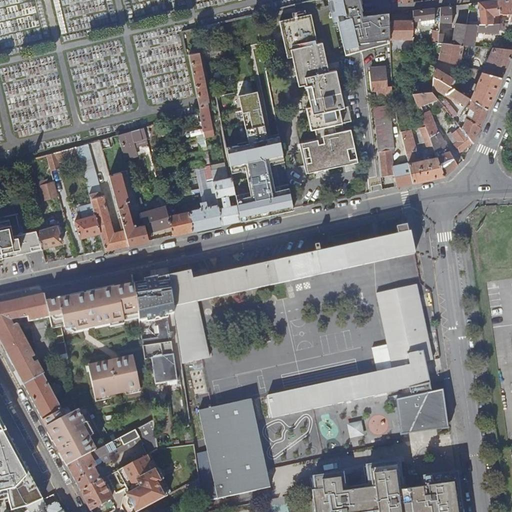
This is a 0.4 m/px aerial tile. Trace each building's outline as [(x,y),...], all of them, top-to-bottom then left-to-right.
[(362,10),(359,0),(327,0),(330,12),(333,23),(338,22),(346,57),(359,54),(357,47),(384,40),(384,39),(389,38),(388,20),(387,13),(363,16),(361,16),(360,10),(362,10)] [(508,6),(507,24),(511,23),(511,0),(505,0),(497,1),(498,12),(502,12),(502,8),(505,8),(505,6),(508,6)] [(478,3),(481,24),(499,24),(499,22),(494,22),(494,12),(496,12),(496,15),(497,16),(499,15),(498,12),(497,1),(478,3)] [(440,7),(438,29),(450,29),(451,6),(440,7)] [(412,10),(412,20),(412,38),(412,44),(417,44),(417,27),(416,27),(416,21),(420,21),(420,25),(432,24),(432,20),(433,20),(434,8),(412,10)] [(219,23),(229,73),(264,66),(254,14),(219,23)] [(305,86),(309,108),(304,109),(311,132),(315,131),(317,141),(299,145),(306,175),(358,163),(351,131),(339,133),(337,126),(350,123),(335,72),(328,73),(322,43),(316,44),(310,16),(280,22),(287,59),(292,58),(298,88),(305,86)] [(388,20),(389,38),(412,38),(412,20),(388,20)] [(466,24),(463,45),(473,46),(475,34),(498,34),(498,30),(511,32),(511,28),(511,23),(507,24),(499,24),(481,24),(466,24)] [(455,25),(453,41),(450,41),(450,44),(463,45),(466,24),(462,25),(456,26),(455,25)] [(441,48),(438,59),(458,65),(463,45),(450,44),(442,43),(441,48)] [(491,52),(489,57),(483,72),(502,78),(511,52),(511,50),(493,48),(491,52)] [(193,51),(188,52),(197,97),(198,102),(198,103),(200,112),(199,113),(203,132),(213,130),(207,103),(209,103),(198,53),(193,53),(193,51)] [(432,75),(452,87),(456,81),(433,66),(432,75)] [(369,70),(372,97),(375,97),(374,89),(382,88),(383,96),(391,95),(391,87),(386,88),(385,80),(388,80),(387,72),(384,73),(384,69),(369,70)] [(475,88),(471,99),(488,110),(502,78),(483,72),(482,72),(478,82),(477,85),(474,84),(472,88),(474,89),(474,88),(475,88)] [(432,85),(470,110),(462,130),(472,143),(473,144),(488,110),(471,99),(452,87),(432,75),(432,85)] [(412,93),(416,105),(436,98),(431,92),(427,92),(412,93)] [(438,100),(457,124),(459,122),(455,117),(457,115),(442,97),(438,100)] [(436,98),(416,105),(417,107),(424,105),(438,100),(436,98)] [(425,127),(435,152),(437,158),(444,177),(449,173),(458,166),(439,134),(437,135),(428,113),(427,114),(424,105),(417,107),(425,127)] [(374,107),(379,151),(391,149),(391,153),(394,153),(389,106),(374,107)] [(420,128),(428,148),(430,147),(432,153),(435,152),(425,127),(420,128)] [(448,134),(453,145),(459,153),(472,143),(462,130),(460,127),(452,133),(451,132),(448,134)] [(118,136),(125,160),(137,156),(134,148),(133,143),(146,139),(143,128),(118,136)] [(401,132),(407,157),(414,155),(414,152),(415,152),(410,130),(401,132)] [(133,143),(134,148),(148,144),(146,139),(133,143)] [(77,154),(89,195),(100,192),(87,144),(75,147),(77,154)] [(47,155),(50,167),(57,166),(55,160),(77,154),(75,147),(47,155)] [(378,152),(381,177),(392,175),(394,175),(392,167),(393,166),(391,153),(391,149),(379,151),(378,152)] [(408,164),(413,184),(428,181),(444,177),(437,158),(408,164)] [(211,172),(213,183),(216,198),(221,197),(223,208),(219,209),(222,226),(234,223),(240,222),(236,205),(230,206),(228,196),(234,194),(233,189),(231,178),(228,179),(225,169),(211,172)] [(134,208),(139,226),(136,227),(135,225),(133,226),(127,203),(128,202),(120,173),(109,176),(122,223),(125,231),(129,246),(141,243),(148,242),(147,237),(146,233),(140,214),(137,203),(134,204),(135,208),(134,208)] [(273,180),(279,206),(278,213),(293,210),(287,177),(273,180)] [(254,199),(258,218),(278,213),(279,206),(273,180),(251,185),(254,199)] [(39,186),(43,201),(58,196),(54,182),(39,186)] [(189,213),(171,217),(165,196),(162,197),(165,207),(171,226),(173,236),(200,230),(222,226),(219,209),(216,198),(213,183),(207,184),(212,207),(208,208),(207,202),(201,204),(202,209),(192,211),(189,213)] [(233,189),(234,194),(236,203),(254,199),(251,185),(233,189)] [(89,196),(95,215),(100,233),(105,251),(119,248),(129,246),(125,231),(121,232),(113,235),(102,197),(93,199),(92,196),(89,196)] [(236,205),(240,222),(252,219),(258,218),(254,199),(236,203),(236,205)] [(140,214),(146,233),(171,226),(165,207),(140,214)] [(75,221),(80,239),(100,233),(95,215),(75,221)] [(0,248),(3,258),(25,253),(24,250),(29,249),(24,233),(22,228),(20,228),(20,229),(18,229),(18,228),(17,227),(15,227),(14,226),(13,226),(11,226),(0,228),(0,248)] [(37,232),(43,249),(62,244),(60,235),(62,235),(60,226),(37,232)] [(24,233),(29,249),(24,250),(25,253),(43,249),(37,232),(37,231),(24,233)] [(170,277),(175,314),(183,364),(210,358),(198,302),(416,254),(411,233),(360,244),(358,235),(336,240),(338,249),(321,252),(319,245),(316,246),(317,253),(193,281),(191,272),(170,277)] [(135,285),(139,315),(140,322),(154,319),(155,325),(158,326),(159,334),(157,337),(157,338),(143,340),(146,361),(153,360),(157,385),(181,381),(180,374),(177,374),(172,341),(175,340),(174,333),(171,333),(168,316),(175,314),(170,277),(135,285)] [(106,291),(113,324),(124,321),(124,319),(139,315),(135,285),(106,291)] [(268,396),(273,418),(401,390),(403,399),(395,401),(402,435),(449,429),(444,391),(440,392),(433,393),(431,384),(427,362),(434,361),(418,285),(378,294),(393,369),(268,396)] [(77,299),(84,332),(89,330),(89,329),(96,327),(96,329),(111,325),(111,324),(113,324),(106,291),(99,292),(100,293),(77,299)] [(0,340),(24,385),(43,375),(45,374),(38,361),(35,363),(34,360),(36,358),(29,345),(43,339),(42,336),(27,342),(18,324),(16,323),(14,325),(12,322),(15,322),(15,320),(28,317),(29,322),(50,317),(47,304),(45,295),(0,304),(0,340)] [(50,317),(53,332),(65,329),(75,327),(76,334),(84,332),(77,299),(72,300),(72,298),(47,304),(50,317)] [(121,360),(124,376),(136,369),(134,358),(121,360)] [(91,366),(96,388),(97,387),(97,390),(124,376),(121,360),(120,360),(120,362),(112,364),(112,362),(91,366)] [(90,372),(94,388),(96,388),(91,366),(90,367),(89,364),(87,365),(88,372),(90,372)] [(97,390),(99,398),(138,390),(135,379),(138,379),(136,369),(124,376),(97,390)] [(190,372),(197,404),(210,401),(203,369),(190,372)] [(24,385),(43,420),(61,410),(50,388),(53,387),(51,384),(48,385),(43,375),(24,385)] [(199,412),(219,500),(271,488),(267,469),(251,400),(199,412)] [(43,420),(52,438),(83,421),(77,410),(65,417),(61,410),(43,420)] [(0,413),(0,429),(6,428),(18,425),(11,411),(0,413)] [(136,430),(143,442),(146,440),(147,442),(146,443),(145,445),(150,454),(159,449),(155,420),(136,430)] [(351,437),(366,434),(363,420),(348,423),(351,437)] [(52,438),(68,467),(96,452),(88,438),(90,436),(83,424),(84,423),(83,421),(52,438)] [(28,504),(43,497),(6,428),(0,429),(0,497),(9,496),(12,508),(20,506),(28,504)] [(68,467),(81,491),(101,480),(96,470),(98,469),(93,459),(100,455),(104,464),(113,460),(111,457),(140,441),(134,431),(96,452),(68,467)] [(185,432),(187,443),(194,442),(192,431),(185,432)] [(146,456),(117,471),(140,511),(164,499),(169,497),(160,482),(164,480),(158,469),(154,471),(146,456)] [(462,511),(458,482),(457,474),(449,475),(430,478),(422,479),(423,485),(424,489),(406,491),(403,491),(400,463),(372,467),(365,468),(366,476),(368,487),(348,490),(347,480),(346,474),(339,476),(315,479),(317,491),(314,492),(316,511),(462,511)] [(81,491),(91,510),(112,498),(102,480),(101,480),(81,491)] [(186,487),(192,498),(201,493),(199,480),(186,487)] [(20,506),(23,511),(58,511),(64,509),(58,498),(47,504),(43,497),(28,504),(20,506)]
